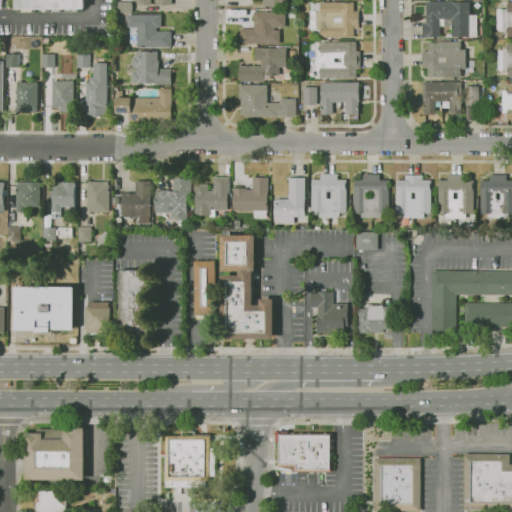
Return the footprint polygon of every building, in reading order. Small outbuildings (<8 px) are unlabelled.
[(80,12),(21,13),(21,10),(15,10),(14,0),(85,0),(85,9),(80,9),(80,12)] [(132,13),(117,13),(117,2),(132,2),(132,13)] [(354,38),(320,38),(320,30),(311,30),(311,12),(316,12),(315,10),(321,10),(321,2),(354,2),(354,11),(359,11),(359,29),(354,29),(354,38)] [(441,38),(423,38),(423,22),(426,22),(426,3),(469,2),(470,15),(477,15),(478,37),(452,37),(452,26),(440,26),(441,38)] [(511,36),(508,37),(508,30),(497,30),(497,9),(508,9),(508,2),(511,2),(511,36)] [(240,44),(239,29),(254,29),(254,12),(285,11),(285,28),(274,28),(274,30),(280,30),(280,44),(240,44)] [(171,47),(137,48),(137,46),(129,46),(129,27),(128,27),(128,15),(162,15),(162,28),(156,28),(156,32),(171,32),(171,47)] [(357,78),(320,78),(320,71),(309,71),(309,62),(315,62),(315,52),(320,52),(320,42),(356,42),(356,51),(361,51),(361,69),(357,69),(357,78)] [(428,77),(428,68),(423,68),(422,52),(428,52),(428,42),(461,42),(461,49),(466,49),(466,71),(461,71),(461,77),(428,77)] [(511,77),(507,77),(507,70),(498,70),(498,49),(508,49),(508,42),(511,42),(511,77)] [(264,81),(240,81),(240,66),(261,65),(261,61),(256,61),(256,47),(287,47),(287,67),(279,67),(279,76),(264,76),(264,81)] [(25,49),(5,48),(5,66),(25,66),(25,49)] [(171,85),(155,85),(155,84),(137,84),(137,83),(133,83),(133,73),(127,73),(127,66),(131,66),(131,57),(137,57),(137,51),(157,51),(157,59),(158,59),(158,68),(171,68),(171,85)] [(52,66),(52,54),(41,53),(40,66),(52,66)] [(75,66),(88,67),(88,55),(76,55),(75,66)] [(85,115),(106,115),(105,62),(92,62),(92,78),(84,78),(85,115)] [(72,80),(50,81),(51,108),(73,107),(72,80)] [(15,111),(37,112),(37,82),(15,81),(15,111)] [(450,114),(450,102),(436,102),(436,114),(424,114),(424,102),(423,102),(423,83),(462,82),(462,114),(450,114)] [(359,115),(347,115),(347,103),(333,103),(333,115),(321,115),(321,83),(359,83),(359,115)] [(511,120),(507,120),(507,119),(498,119),(498,111),(502,111),(502,100),(499,100),(499,91),(507,91),(507,83),(511,83),(511,120)] [(297,117),(241,117),(241,99),(239,99),(239,85),(268,85),(267,103),(280,103),(280,99),(297,99),(297,117)] [(479,105),(466,106),(465,86),(479,86),(479,105)] [(171,122),(130,122),(130,114),(116,114),(116,98),(119,98),(160,98),(160,88),(172,88),(171,122)] [(317,105),(304,105),(304,88),(317,88),(317,105)] [(339,218),(319,217),(319,213),(308,213),(308,208),(311,208),(311,180),(320,180),(320,173),(337,173),(337,180),(347,180),(346,213),(339,213),(339,218)] [(382,218),(360,218),(360,214),(353,214),(353,180),(363,180),(363,174),(380,174),(380,180),(389,180),(389,214),(382,214),(382,218)] [(423,218),(404,218),(404,214),(396,214),(396,180),(405,180),(405,175),(422,175),(422,180),(432,180),(431,214),(423,214),(423,218)] [(465,218),(446,218),(446,213),(438,213),(438,181),(447,181),(447,175),(465,175),(465,181),(473,181),(473,214),(465,214),(465,218)] [(509,219),(487,219),(487,214),(481,214),(481,181),(490,181),(490,175),(507,175),(507,181),(511,181),(511,214),(509,214),(509,219)] [(211,216),(194,216),(194,185),(208,185),(208,191),(213,191),(213,177),(229,177),(229,194),(228,194),(228,211),(211,211),(211,216)] [(267,219),(253,218),(253,212),(233,211),(233,189),(247,189),(247,190),(252,190),(252,177),(268,177),(268,212),(267,212),(267,219)] [(305,217),(276,217),(276,198),(288,198),(288,178),(305,178),(305,217)] [(188,222),(176,222),(176,219),(171,219),(171,213),(156,213),(156,190),(170,190),(170,191),(173,191),(173,179),(191,179),(191,194),(188,194),(188,222)] [(87,211),(108,211),(108,180),(86,180),(87,211)] [(39,181),(14,181),(15,211),(26,211),(25,206),(40,206),(39,181)] [(73,206),(74,181),(51,181),(50,217),(60,217),(60,206),(73,206)] [(151,223),(139,223),(139,218),(122,218),(122,193),(136,193),(136,181),(151,181),(151,223)] [(112,196),(112,216),(121,216),(120,196),(112,196)] [(54,239),(54,228),(42,228),(42,240),(54,239)] [(377,250),(377,232),(356,231),(355,249),(377,250)] [(274,339),(274,299),(260,299),(260,304),(254,304),(254,271),(257,271),(257,234),(221,234),(221,272),(238,272),(238,275),(222,275),(222,339),(274,339)] [(193,260),(214,260),(214,313),(194,314),(193,260)] [(118,270),(146,270),(147,339),(119,339),(118,270)] [(432,334),(456,334),(456,295),(511,295),(511,305),(464,305),(464,328),(511,328),(511,271),(432,271),(432,334)] [(310,292),(333,292),(333,304),(346,304),(347,326),(343,326),(343,334),(316,334),(316,308),(310,308),(310,292)] [(359,307),(391,307),(391,329),(382,329),(382,333),(359,333),(359,307)] [(85,309),(108,309),(108,333),(85,333),(85,309)] [(25,432),(42,432),(42,438),(63,438),(63,427),(85,427),(85,480),(25,480),(25,432)] [(287,432),(332,432),(331,471),(294,471),(294,465),(275,465),(275,441),(274,441),(274,434),(273,433),(278,429),(279,430),(287,430),(287,432)] [(166,436),(210,436),(210,450),(215,450),(215,477),(208,477),(208,481),(204,481),(204,487),(174,487),(174,481),(167,481),(166,436)] [(465,454),(511,454),(511,466),(511,511),(464,511),(465,454)] [(375,459),(421,460),(421,511),(375,510),(375,459)] [(38,511),(66,511),(66,491),(38,491),(38,511)]
